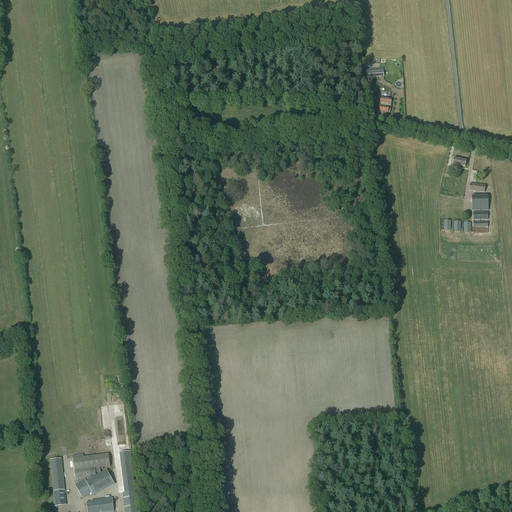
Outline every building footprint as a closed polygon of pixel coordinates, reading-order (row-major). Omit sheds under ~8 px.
[(391,104),(391,99),(381,98),(380,103),(381,103),(380,112),(388,113),(388,112),(390,113),(390,108),(390,104),(391,104)] [(465,167),(466,161),(454,158),(452,164),(453,164),(458,166),(457,168),(461,169),(461,166),(465,167)] [(484,192),(485,186),(470,184),(469,191),(484,192)] [(472,210),(488,210),(488,197),(472,198),(472,210)] [(473,220),(487,220),(487,212),(473,212),(473,220)] [(75,479),(91,477),(91,476),(96,476),(95,474),(101,473),(100,468),(110,467),(108,455),(73,459),(75,479)] [(61,459),(50,460),(55,510),(57,510),(57,508),(58,508),(58,506),(66,505),(61,459)] [(85,480),(75,485),(82,498),(92,493),(93,496),(114,485),(106,471),(86,482),(85,480)] [(125,493),(123,493),(125,511),(137,511),(135,492),(127,493),(125,493)] [(87,511),(113,511),(113,499),(110,499),(86,502),(87,511)]
